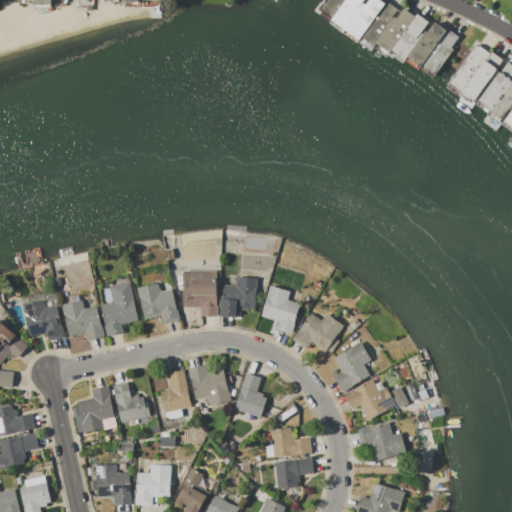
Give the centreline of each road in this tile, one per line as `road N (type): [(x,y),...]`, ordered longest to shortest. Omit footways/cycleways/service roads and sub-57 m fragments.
road 1 (residential): [(330,511),(339,463),(333,429),(316,396),(276,357),(203,342),(49,376)]
road 2 (residential): [(49,376),(78,511)]
